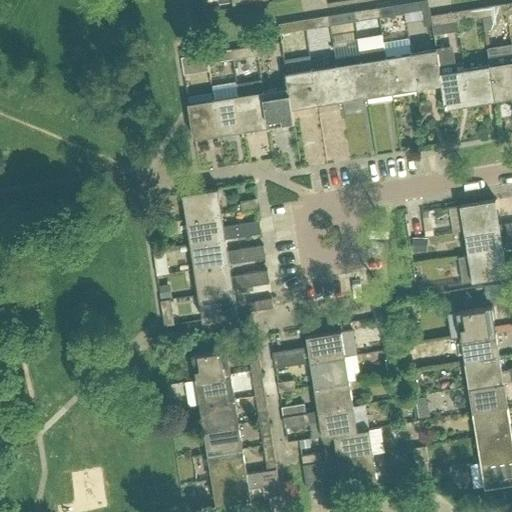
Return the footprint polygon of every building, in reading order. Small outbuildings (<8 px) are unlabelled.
[(187,0),(190,12),(205,10),(203,0),(187,0)] [(421,9),(423,25),(432,24),(431,14),(430,14),(427,0),(418,0),(403,2),(404,12),(421,9)] [(379,16),(396,13),(394,4),(378,7),(379,16)] [(498,13),(497,4),(480,6),(482,16),(498,13)] [(355,20),(371,18),(369,8),(353,11),(355,20)] [(457,20),(473,17),(472,8),(456,10),(457,20)] [(431,14),(432,24),(448,21),(447,11),(431,14)] [(330,24),(346,22),(345,12),(328,15),(330,24)] [(499,21),(498,13),(482,16),(484,28),(494,27),(499,21)] [(305,28),(309,28),(321,26),(320,16),(303,19),(305,28)] [(281,33),(297,30),(295,20),(279,23),(281,33)] [(258,54),(274,52),(272,42),(256,44),(258,54)] [(511,42),(487,46),(490,63),(495,98),(511,95),(511,42)] [(233,58),(249,55),(248,46),(231,49),(233,58)] [(385,47),(360,51),(360,54),(361,59),(367,94),(392,91),(386,55),(385,47)] [(441,71),(437,51),(437,47),(411,51),(417,87),(441,83),(442,83),(440,71),(441,71)] [(471,102),(465,67),(457,69),(457,64),(453,65),(450,48),(437,51),(441,71),(440,71),(442,83),(441,83),(445,106),(471,102)] [(208,62),(224,59),(223,50),(206,52),(208,62)] [(392,91),(417,87),(411,51),(386,55),(392,91)] [(183,66),(199,63),(198,54),(183,56),(184,62),(182,62),(183,66)] [(360,54),(336,58),(337,63),(342,98),(367,94),(361,59),(360,54)] [(317,102),(342,98),(337,63),(312,67),(317,102)] [(471,102),(495,98),(490,63),(465,67),(471,102)] [(293,106),(317,102),(312,67),(286,71),(288,85),(289,85),(292,106),(293,106)] [(295,120),(293,106),(292,106),(289,85),(288,85),(264,89),(269,124),(295,120)] [(245,128),(269,124),(264,89),(239,93),(245,128)] [(220,132),(245,128),(239,93),(214,97),(220,132)] [(188,101),(194,137),(220,132),(214,97),(188,101)] [(187,218),(223,212),(218,187),(183,193),(187,218)] [(243,209),(257,207),(256,198),(241,200),(243,209)] [(465,230),(500,224),(496,198),(460,204),(465,230)] [(223,212),(187,218),(191,243),(227,238),(262,232),(260,219),(234,223),(234,226),(225,227),(223,212)] [(500,224),(465,230),(469,254),(504,249),(504,248),(511,246),(511,232),(511,233),(511,236),(502,237),(500,224)] [(227,238),(191,243),(195,268),(231,263),(266,257),(264,244),(238,248),(238,251),(229,252),(227,238)] [(504,249),(469,254),(459,256),(463,281),(473,279),(473,280),(511,273),(511,262),(506,263),(504,249)] [(231,263),(195,268),(199,293),(235,287),(270,282),(268,269),(242,273),(242,275),(233,277),(231,263)] [(235,287),(199,293),(203,318),(204,319),(239,313),(239,312),(235,287)] [(258,309),(273,307),(272,297),(257,299),(258,309)] [(452,338),(462,336),(497,331),(493,305),(448,312),(452,338)] [(309,345),(273,351),(276,367),(311,361),(357,353),(353,327),(342,329),(307,335),(309,345)] [(466,361),(501,355),(497,331),(462,336),(466,361)] [(251,361),(260,360),(257,343),(248,345),(251,361)] [(197,379),(232,373),(228,347),(193,353),(197,379)] [(357,353),(311,361),(315,386),(350,380),(361,378),(357,353)] [(511,367),(503,369),(501,355),(466,361),(470,386),(505,381),(505,380),(511,378),(511,367)] [(254,386),(264,384),(261,368),(252,369),(254,386)] [(201,404),(236,398),(232,373),(197,379),(201,404)] [(280,391),(295,389),(293,379),(278,381),(280,391)] [(319,410),(354,405),(350,380),(315,386),(319,410)] [(474,411),(509,405),(505,381),(470,386),(474,411)] [(258,411),(268,409),(265,393),(256,395),(258,411)] [(430,394),(417,396),(419,406),(432,404),(430,394)] [(205,429),(240,423),(236,398),(201,404),(205,429)] [(299,414),(284,416),(285,427),(321,421),(323,435),(327,434),(358,429),(368,427),(364,403),(354,405),(319,410),(299,414)] [(297,404),(282,406),(284,416),(299,414),(297,404)] [(478,436),(511,430),(511,426),(509,405),(474,411),(478,436)] [(262,436),(272,434),(269,418),(260,419),(262,436)] [(209,453),(244,448),(240,423),(205,429),(209,453)] [(358,429),(327,434),(331,459),(339,458),(374,452),(385,451),(381,425),(368,427),(358,429)] [(511,430),(478,436),(482,461),(511,455),(511,430)] [(266,460),(276,459),(273,442),(264,444),(266,460)] [(213,478),(248,472),(244,448),(209,453),(213,478)] [(303,464),(319,461),(317,451),(301,454),(303,464)] [(319,461),(303,464),(307,489),(309,489),(321,487),(324,487),(321,473),(340,470),(343,484),(378,478),(374,452),(339,458),(331,459),(319,461)] [(511,455),(482,461),(486,486),(511,481),(511,455)] [(248,472),(213,478),(217,504),(252,498),(250,487),(263,485),(265,496),(281,494),(277,468),(248,473),(248,472)]
